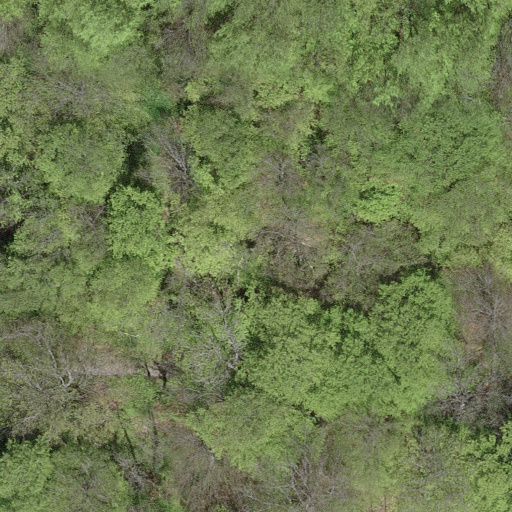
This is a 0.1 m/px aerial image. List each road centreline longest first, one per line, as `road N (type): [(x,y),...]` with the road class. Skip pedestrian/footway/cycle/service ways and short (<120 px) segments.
road 1 (track): [(414,320),(231,275),(173,227),(105,115),(69,0)]
road 2 (track): [(414,320),(206,364),(0,369)]
road 3 (track): [(272,511),(345,428),(380,357),(414,320)]
